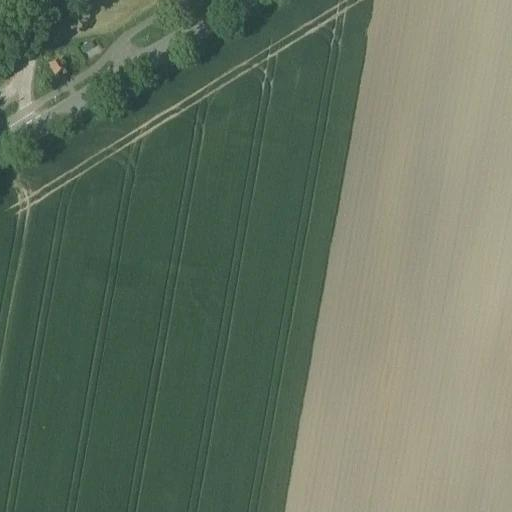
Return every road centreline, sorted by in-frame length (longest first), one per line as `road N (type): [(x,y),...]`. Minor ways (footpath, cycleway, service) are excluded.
road 1 (tertiary): [(0,152),(245,0)]
road 2 (track): [(41,0),(22,102),(32,132)]
